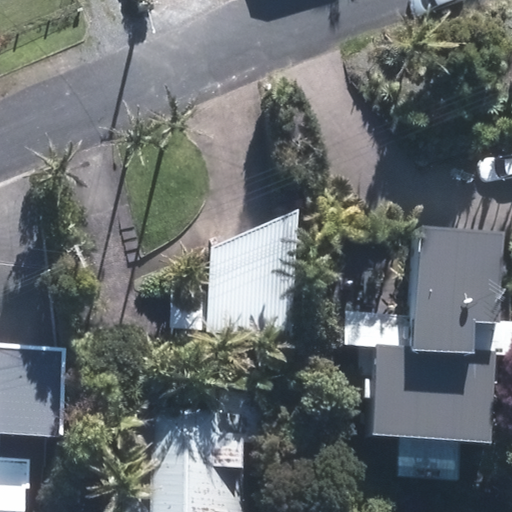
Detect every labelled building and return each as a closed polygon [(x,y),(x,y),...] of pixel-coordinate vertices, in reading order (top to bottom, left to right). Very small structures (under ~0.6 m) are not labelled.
[(511,182),(482,184),(483,216),(511,214),(511,182)] [(167,323),(282,331),(286,263),(289,265),(293,203),(203,238),(200,287),(170,285),(167,323)] [(487,224),(401,216),(394,308),(336,303),(333,338),(360,340),(353,426),(383,428),(380,468),(441,473),(445,432),(468,434),(475,345),(498,347),(501,316),(479,314),(487,224)] [(0,341),(0,425),(43,431),(52,347),(0,341)] [(122,405),(110,511),(226,511),(227,502),(238,504),(241,471),(231,471),(236,436),(271,439),(275,405),(246,403),(246,391),(213,388),(211,409),(140,400),(140,407),(122,405)] [(0,503),(10,504),(11,480),(17,482),(19,454),(0,452),(0,503)]
